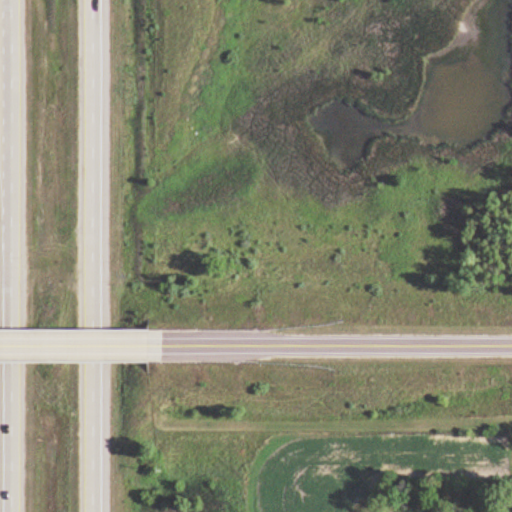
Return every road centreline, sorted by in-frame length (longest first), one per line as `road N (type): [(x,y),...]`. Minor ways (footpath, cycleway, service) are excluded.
road 1 (motorway): [(98,511),(95,0)]
road 2 (motorway): [(13,0),(15,511)]
road 3 (tertiary): [(158,345),(511,345)]
road 4 (tertiary): [(0,346),(158,345)]
